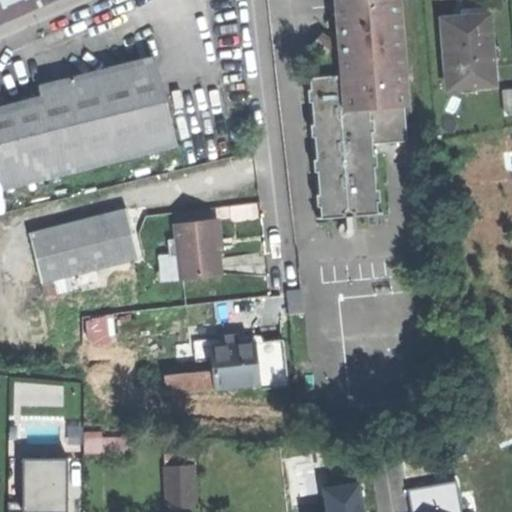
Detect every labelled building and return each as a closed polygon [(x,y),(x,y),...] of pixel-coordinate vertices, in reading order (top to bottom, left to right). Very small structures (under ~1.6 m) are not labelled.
[(0,0),(0,21),(48,0),(0,0)] [(333,0),(336,39),(330,44),(320,36),(312,46),(322,55),(313,67),(314,77),(305,78),(305,80),(308,80),(309,92),(306,92),(315,207),(320,206),(321,218),(381,214),(376,141),(409,139),(398,0),(333,0)] [(451,16),(440,17),(447,87),(494,83),(488,22),(465,24),(464,15),(451,16)] [(101,70),(38,86),(41,97),(0,106),(0,177),(3,189),(176,145),(154,57),(101,70)] [(28,232),(40,281),(139,256),(126,207),(28,232)] [(180,254),(182,277),(220,273),(218,254),(216,238),(219,238),(217,220),(176,225),(178,238),(180,254)] [(158,241),(160,257),(180,254),(178,238),(158,241)] [(162,280),(182,277),(180,254),(160,257),(162,280)] [(77,306),(48,309),(51,348),(80,345),(77,306)] [(263,385),(290,383),(285,338),(259,341),(263,385)] [(214,372),(216,386),(260,381),(255,341),(233,344),(211,347),(214,372)] [(201,388),(216,386),(214,372),(199,374),(201,388)] [(168,392),(201,388),(199,374),(166,378),(168,392)] [(67,511),(67,460),(23,460),(23,511),(67,511)] [(195,466),(162,468),(164,511),(198,509),(195,466)] [(366,511),(361,481),(320,487),(324,511),(366,511)]
